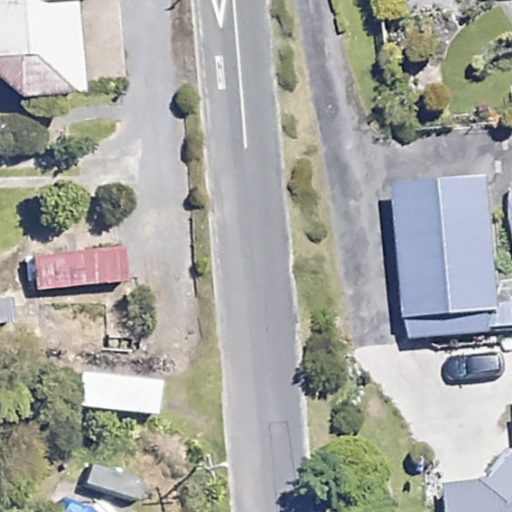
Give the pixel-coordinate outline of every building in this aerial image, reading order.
[(0,0),(0,84),(10,94),(80,89),(72,0),(0,0)] [(485,175),(391,183),(404,337),(498,329),(485,175)] [(123,242),(39,247),(42,288),(126,282),(123,242)] [(156,372),(69,372),(69,415),(156,415),(156,372)] [(511,511),(511,457),(481,460),(483,480),(447,483),(449,511),(511,511)]
